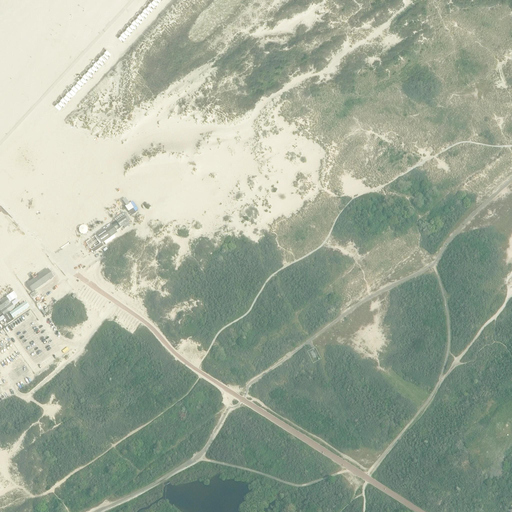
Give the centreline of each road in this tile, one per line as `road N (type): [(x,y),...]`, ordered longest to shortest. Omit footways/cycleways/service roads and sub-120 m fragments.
road 1 (unknown): [(374,471),(258,399),(243,400)]
road 2 (unknown): [(442,377),(438,395),(368,478)]
